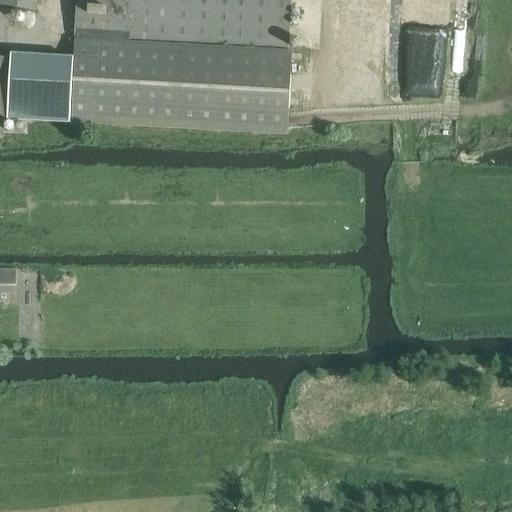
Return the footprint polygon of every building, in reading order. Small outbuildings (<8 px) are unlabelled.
[(0,0),(0,6),(35,13),(37,0),(0,0)] [(291,0),(77,0),(75,36),(289,48),(291,0)] [(288,135),(293,52),(76,40),(75,56),(71,123),(288,135)] [(12,52),(8,119),(71,123),(75,56),(12,52)] [(0,138),(2,139),(9,59),(0,58),(0,138)] [(17,269),(0,268),(0,302),(2,302),(2,294),(17,294),(17,269)]
